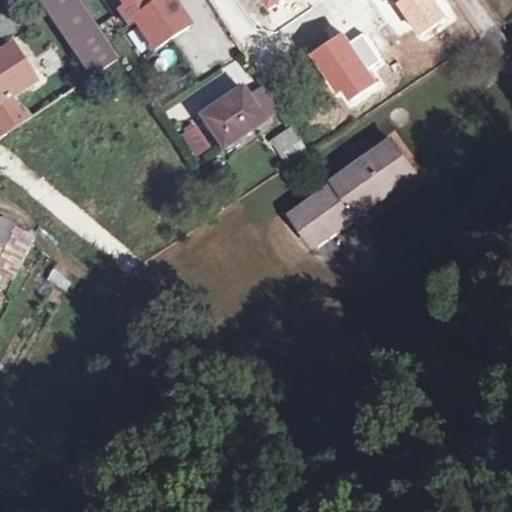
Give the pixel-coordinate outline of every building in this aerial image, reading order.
[(97,84),(121,67),(75,0),(51,0),(43,5),(97,84)] [(119,0),(129,15),(147,3),(147,4),(152,0),(119,0)] [(265,0),(274,13),(293,0),(265,0)] [(398,0),(426,40),(449,24),(432,0),(398,0)] [(129,15),(123,19),(132,32),(138,28),(158,57),(192,33),(172,4),(155,15),(147,4),(147,3),(129,15)] [(344,97),(349,93),(357,105),(381,89),(373,77),(372,75),(385,66),(368,40),(354,49),(349,41),(320,61),(344,97)] [(40,91),(16,55),(0,65),(0,128),(10,144),(35,127),(31,122),(26,126),(14,108),(40,91)] [(72,118),(90,111),(80,87),(62,95),(72,118)] [(267,125),(253,104),(246,95),(206,123),(231,159),(244,150),(241,146),(268,127),(267,125)] [(253,104),(267,125),(281,116),(266,95),(253,104)] [(188,145),(200,162),(212,153),(200,136),(188,145)] [(314,158),(298,136),(278,151),(293,172),(314,158)] [(315,258),(416,185),(394,152),(336,194),(338,197),(295,229),(315,258)] [(0,218),(0,270),(25,272),(28,221),(0,218)] [(66,293),(76,277),(56,265),(46,280),(66,293)]
